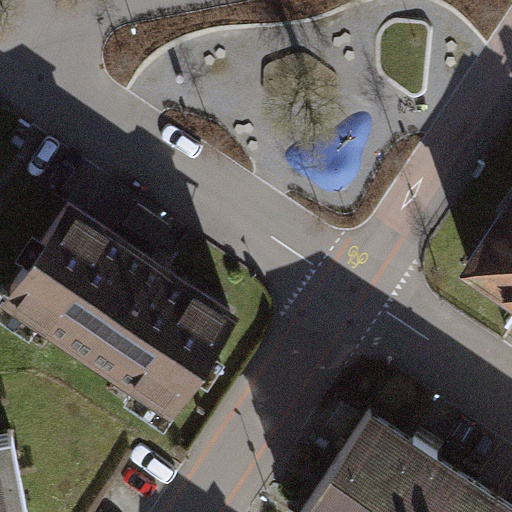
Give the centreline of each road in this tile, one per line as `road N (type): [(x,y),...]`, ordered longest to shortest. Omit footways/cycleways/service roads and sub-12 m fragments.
road 1 (residential): [(0,58),(353,298)]
road 2 (residential): [(353,298),(511,48)]
road 3 (residential): [(205,511),(353,298)]
road 4 (residential): [(353,298),(511,403)]
